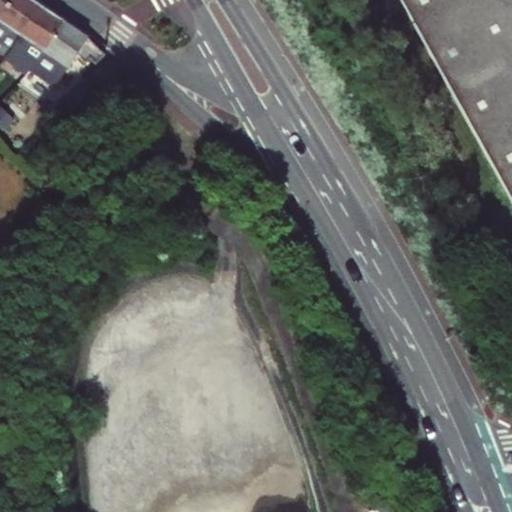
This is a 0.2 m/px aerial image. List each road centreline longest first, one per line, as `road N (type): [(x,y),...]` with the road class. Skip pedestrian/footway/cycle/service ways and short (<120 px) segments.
road 1 (secondary): [(283,156),(355,272),(452,479)]
road 2 (secondary): [(486,472),(397,284),(322,155)]
road 3 (residential): [(112,29),(210,124),(243,146),(283,156)]
road 4 (residential): [(254,106),(195,89),(112,29)]
road 5 (secondary): [(193,0),(254,106)]
